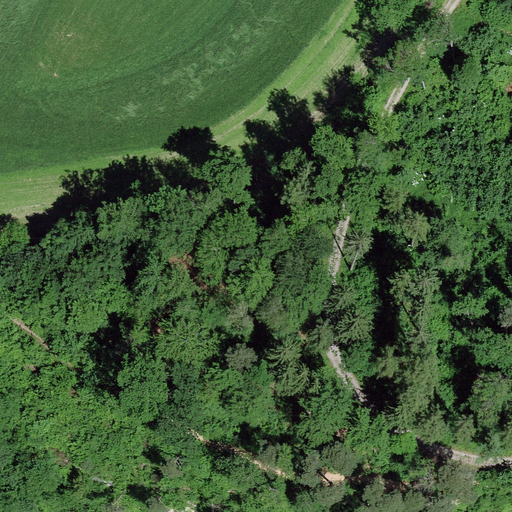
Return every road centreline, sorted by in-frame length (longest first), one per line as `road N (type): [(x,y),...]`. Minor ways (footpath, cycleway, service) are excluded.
road 1 (track): [(386,426),(333,349),(328,279),(356,180),(396,95),(459,0)]
road 2 (track): [(511,458),(471,458),(386,426)]
